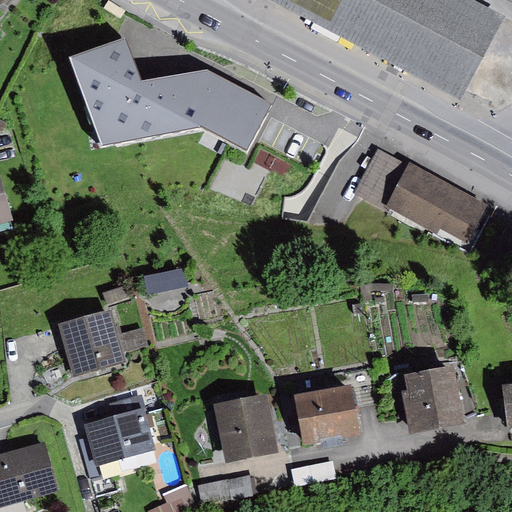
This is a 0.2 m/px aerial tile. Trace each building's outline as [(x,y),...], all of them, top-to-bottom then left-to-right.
[(253,0),(460,110),(505,26),(455,0),(253,0)] [(109,1),(104,8),(120,18),(125,11),(109,1)] [(139,89),(125,46),(71,62),(100,153),(200,134),(249,158),(272,111),(208,79),(139,89)] [(389,201),(409,163),(377,146),(353,191),(386,208),(389,201)] [(492,198),(411,158),(409,163),(389,201),(471,241),(492,198)] [(0,165),(0,216),(13,213),(0,165)] [(511,222),(510,222),(491,259),(511,269),(511,222)] [(183,270),(145,277),(148,293),(186,286),(183,270)] [(109,305),(59,321),(76,374),(126,358),(123,353),(115,325),(109,305)] [(120,324),(115,325),(123,353),(149,345),(143,326),(122,333),(120,324)] [(455,359),(403,367),(412,427),(464,419),(455,359)] [(350,379),(295,389),(304,439),(331,434),(359,429),(350,379)] [(267,389),(214,400),(226,460),(253,454),(279,449),(267,389)] [(143,406),(86,421),(90,437),(79,440),(90,480),(158,461),(143,406)] [(0,507),(61,490),(46,439),(0,452),(0,507)] [(334,460),(292,468),(295,485),(337,477),(334,460)] [(254,474),(200,484),(203,502),(257,492),(254,474)] [(168,503),(150,510),(150,511),(181,511),(196,506),(187,483),(164,492),(168,503)]
